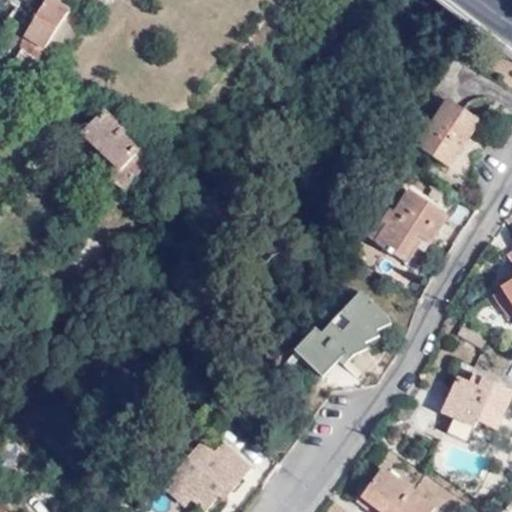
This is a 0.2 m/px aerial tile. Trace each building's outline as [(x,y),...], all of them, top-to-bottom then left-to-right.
[(54,0),(45,0),(14,58),(36,74),(50,49),(60,55),(76,28),(63,19),(69,9),(54,0)] [(91,109),(45,75),(42,78),(30,95),(76,129),(91,109)] [(418,149),(450,169),(480,123),(448,103),(418,149)] [(125,134),(101,111),(80,133),(117,171),(110,179),(124,192),(150,163),(122,138),(125,134)] [(386,230),(374,248),(401,264),(416,240),(428,248),(446,219),(408,195),(386,230)] [(363,241),(374,248),(386,230),(374,223),(363,241)] [(511,249),(507,252),(511,261),(511,276),(502,282),(511,297),(511,249)] [(359,296),(320,338),(315,332),(294,356),(321,382),(337,365),(342,370),(346,366),(351,362),(358,358),(367,353),(364,347),(379,340),(376,335),(390,327),(387,322),(359,296)] [(502,379),(511,382),(511,360),(509,360),(502,379)] [(457,379),(439,418),(477,434),(484,422),(496,428),(511,396),(511,393),(472,375),(467,384),(457,379)] [(212,458),(186,436),(156,471),(204,511),(206,511),(217,499),(223,504),(250,472),(221,448),(212,458)] [(433,511),(437,506),(384,471),(364,501),(380,511),(433,511)]
